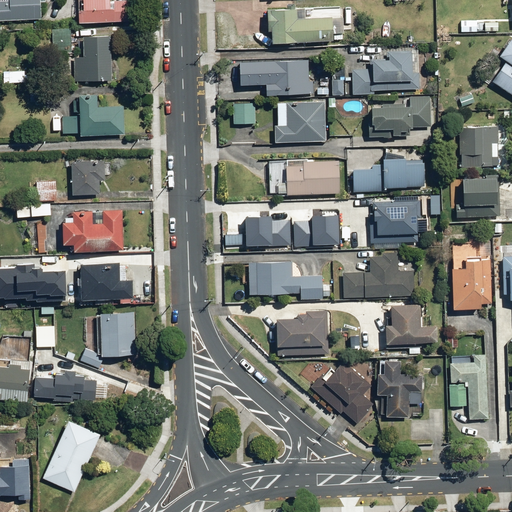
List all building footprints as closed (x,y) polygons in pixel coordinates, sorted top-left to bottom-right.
[(0,0),(0,18),(45,18),(44,0),(49,0),(48,0),(0,0)] [(114,0),(87,0),(87,8),(81,8),(81,19),(130,21),(131,1),(114,0)] [(276,30),(276,41),(336,39),(336,15),(308,16),(308,6),(301,7),(301,3),(289,3),(289,6),(272,7),(272,30),(276,30)] [(75,26),(55,27),(55,46),(75,46),(75,26)] [(115,33),(87,33),(87,55),(76,55),(76,78),(114,79),(115,33)] [(495,81),(511,92),(511,41),(503,54),(510,59),(495,81)] [(354,69),(354,94),(422,92),(421,72),(417,72),(416,49),(389,50),(389,58),(372,58),(373,68),(354,69)] [(310,59),(278,59),(278,66),(273,66),(273,80),(278,80),(279,93),(315,93),(314,81),(310,81),(310,59)] [(27,71),(5,70),(4,81),(27,81),(27,71)] [(345,76),(334,76),(334,94),(345,95),(345,76)] [(318,88),(318,93),(332,93),(332,80),(322,80),(322,88),(318,88)] [(101,91),(65,90),(64,133),(127,135),(128,103),(101,103),(101,91)] [(385,105),(377,105),(377,118),(372,118),(372,135),(386,135),(386,136),(396,136),(396,135),(404,135),(404,129),(412,129),(412,126),(433,126),(433,95),(412,96),(412,99),(404,99),(404,103),(385,103),(385,105)] [(278,124),(278,141),(328,140),(327,100),(289,101),(280,102),(281,124),(278,124)] [(257,102),(236,102),(236,123),(258,123),(257,102)] [(63,116),(55,115),(54,129),(62,130),(63,116)] [(463,126),(464,166),(501,165),(500,125),(463,126)] [(357,167),(356,191),(392,190),(392,186),(427,185),(428,176),(427,161),(425,161),(425,159),(411,159),(411,155),(388,155),(389,162),(376,162),(376,166),(357,167)] [(289,157),(290,194),(344,193),(343,175),(343,158),(312,159),(312,156),(289,157)] [(107,175),(112,174),(112,162),(107,162),(106,158),(75,159),(76,192),(102,192),(102,180),(107,180),(107,175)] [(459,203),(459,216),(502,215),(501,174),(489,174),(489,176),(467,176),(468,203),(459,203)] [(58,180),(38,179),(38,199),(65,199),(65,190),(57,190),(58,180)] [(372,212),(373,242),(422,240),(421,199),(375,201),(375,212),(372,212)] [(52,203),(16,204),(16,216),(52,215),(52,203)] [(95,209),(76,209),(76,214),(67,214),(67,242),(78,242),(78,248),(125,248),(125,209),(106,209),(106,221),(96,221),(95,209)] [(280,215),(280,244),(335,243),(334,213),(322,214),(322,212),(300,212),(300,214),(280,215)] [(36,221),(34,222),(31,224),(30,225),(30,226),(29,227),(29,229),(29,230),(29,232),(29,233),(30,234),(31,235),(32,237),(33,237),(34,238),(35,238),(37,239),(38,239),(40,238),(41,238),(42,237),(43,236),(44,235),(45,234),(45,232),(46,231),(46,229),(46,228),(45,227),(44,225),(44,224),(43,223),(41,222),(40,222),(39,221),(37,221),(36,221)] [(346,271),(346,296),(416,294),(415,269),(401,270),(400,251),(372,252),(373,271),(346,271)] [(456,266),(457,307),(488,306),(488,303),(494,302),(493,257),(470,258),(470,266),(456,266)] [(0,264),(0,293),(39,293),(39,298),(66,297),(66,267),(45,267),(44,260),(17,260),(17,264),(0,264)] [(122,261),(85,260),(85,298),(135,298),(135,279),(122,278),(122,261)] [(252,261),(253,293),(295,292),(295,295),(303,295),(303,299),(326,298),(326,295),(332,295),(332,285),(326,285),(326,273),(296,274),(295,260),(252,261)] [(390,323),(391,342),(440,340),(440,324),(425,325),(424,302),(395,303),(396,323),(390,323)] [(302,316),(280,316),(281,354),(330,353),(329,309),(308,310),(308,311),(302,312),(302,316)] [(136,310),(105,310),(105,314),(99,314),(99,353),(136,353),(136,310)] [(1,335),(0,345),(0,344),(0,397),(29,399),(33,337),(1,335)] [(102,366),(104,360),(97,358),(98,352),(85,347),(81,358),(102,366)] [(490,418),(488,354),(476,354),(477,361),(453,362),(454,381),(470,380),(472,418),(490,418)] [(387,372),(382,372),(381,393),(390,394),(389,415),(411,416),(412,391),(424,391),(425,374),(403,373),(403,359),(388,359),(387,372)] [(323,374),(313,386),(343,412),(345,410),(360,423),(371,410),(370,410),(376,403),(365,394),(374,384),(346,360),(337,369),(338,370),(329,380),(323,374)] [(39,374),(37,395),(75,399),(75,396),(94,398),(96,376),(85,375),(85,372),(77,371),(78,368),(66,367),(65,371),(57,370),(56,376),(39,374)] [(103,429),(73,416),(46,476),(76,489),(103,429)] [(31,498),(32,456),(14,456),(14,462),(2,462),(2,473),(0,473),(0,492),(19,493),(19,498),(31,498)]
